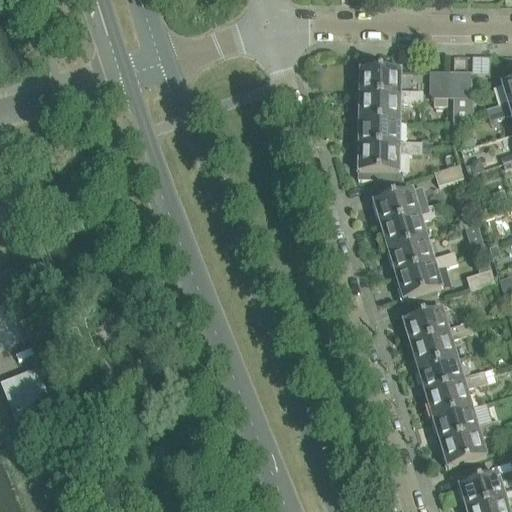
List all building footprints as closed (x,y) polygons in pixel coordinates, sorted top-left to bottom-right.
[(360,102),(422,103),(422,98),(400,97),(401,76),(361,76),(360,102)] [(447,79),(434,78),(429,78),(429,104),(434,104),(446,104),(447,79)] [(470,79),(453,79),(453,89),(453,104),(469,104),(470,79)] [(487,120),(511,113),(511,86),(502,89),(508,108),(486,115),(487,120)] [(360,128),(406,129),(406,128),(399,128),(399,110),(422,110),(422,103),(360,102),(360,128)] [(446,104),(434,104),(434,112),(446,112),(446,104)] [(508,142),(511,140),(511,113),(487,120),(489,127),(511,120),(511,125),(511,139),(508,141),(508,142)] [(406,129),(360,128),(359,153),(420,154),(421,148),(399,148),(399,129),(406,129)] [(475,151),(471,135),(459,138),(464,154),(475,151)] [(503,170),(511,166),(511,140),(508,142),(511,140),(511,160),(501,164),(503,170)] [(420,154),(359,153),(359,185),(370,185),(373,185),(377,196),(401,189),(398,179),(398,160),(420,161),(420,154)] [(483,175),(479,161),(472,163),(469,169),(472,178),(483,175)] [(511,166),(503,170),(504,175),(511,172),(511,166)] [(463,184),(459,172),(435,179),(439,191),(463,184)] [(382,233),(441,215),(439,209),(428,212),(423,194),(412,197),(374,208),(382,233)] [(491,200),(486,201),(490,212),(494,211),(491,200)] [(441,215),(382,233),(389,257),(434,243),(426,245),(421,227),(443,221),(441,215)] [(434,243),(389,257),(396,281),(456,264),(454,258),(433,265),(427,246),(434,244),(434,243)] [(484,254),(482,247),(471,250),(473,258),(484,254)] [(456,264),(396,281),(404,306),(441,295),(436,276),(458,269),(456,264)] [(494,289),(487,268),(479,270),(482,279),(466,284),(470,297),(494,289)] [(10,311),(0,315),(0,354),(23,345),(10,311)] [(411,352),(470,334),(469,329),(447,335),(441,316),(404,327),(411,352)] [(470,334),(411,352),(419,377),(465,363),(464,362),(456,365),(451,347),(472,341),(470,334)] [(426,401),(485,383),(483,377),(470,381),(468,375),(460,377),(456,366),(465,363),(419,377),(426,401)] [(53,418),(36,377),(4,390),(20,431),(53,418)] [(495,386),(493,380),(485,383),(487,389),(495,386)] [(485,383),(426,401),(433,425),(479,412),(479,411),(471,414),(465,395),(487,389),(485,383)] [(479,412),(433,425),(441,450),(500,432),(498,426),(476,432),(471,415),(479,412)] [(500,432),(441,450),(448,474),(485,462),(480,445),(502,438),(500,432)] [(465,511),(480,511),(511,502),(511,496),(503,499),(497,480),(459,491),(465,511)] [(511,502),(480,511),(506,511),(511,508),(511,502)]
